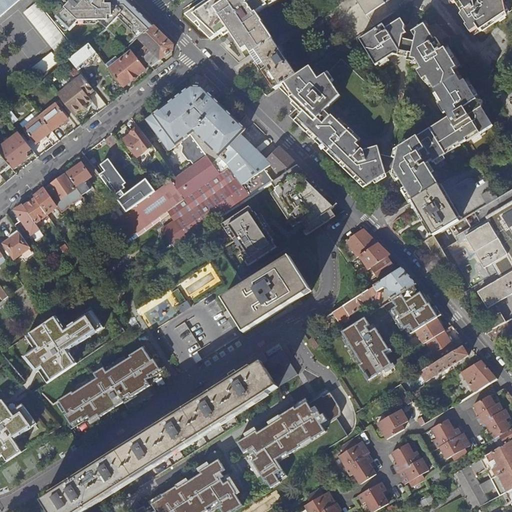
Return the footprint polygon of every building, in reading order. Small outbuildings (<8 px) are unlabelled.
[(0,0),(0,39),(17,25),(7,13),(21,0),(0,0)] [(64,0),(69,5),(57,18),(70,31),(80,21),(99,21),(108,29),(128,49),(131,46),(138,38),(154,27),(128,1),(114,1),(112,0),(106,0),(107,0),(106,0),(64,0)] [(247,48),(252,54),(273,40),(262,23),(263,22),(257,12),(268,5),(266,3),(270,0),(272,0),(274,3),(278,0),(214,0),(211,3),(209,0),(208,0),(186,15),(211,39),(221,32),(223,35),(229,31),(243,51),(247,48)] [(329,12),(348,42),(380,21),(395,11),(411,0),(335,0),(339,5),(329,12)] [(474,36),(509,12),(502,1),(503,0),(457,0),(458,1),(457,2),(456,2),(455,3),(455,5),(455,6),(455,7),(456,8),(457,9),(458,9),(459,9),(462,13),(463,13),(466,17),(463,19),(466,24),(471,32),(474,36)] [(36,8),(23,18),(56,58),(59,56),(69,49),(36,8)] [(395,11),(380,21),(383,25),(359,40),(375,66),(393,55),(398,56),(399,51),(402,39),(403,36),(406,33),(404,30),(405,26),(395,11)] [(394,170),(413,201),(420,197),(438,185),(439,184),(427,164),(432,160),(434,162),(447,154),(445,151),(460,142),(461,144),(467,140),(466,138),(479,130),(480,133),(493,125),(469,87),(465,89),(461,82),(453,70),(449,64),(453,61),(445,48),(441,50),(441,51),(439,47),(442,45),(437,38),(435,40),(425,25),(417,29),(417,33),(413,35),(415,38),(414,42),(412,54),(410,59),(415,60),(421,69),(417,71),(423,80),(426,78),(442,103),(438,105),(446,118),(399,148),(394,170)] [(147,47),(140,55),(152,67),(173,52),(174,46),(154,27),(138,38),(147,47)] [(405,52),(412,54),(414,42),(408,40),(402,39),(399,51),(405,52)] [(275,90),(278,88),(297,76),(273,40),(252,54),(275,90)] [(90,44),(79,53),(70,59),(77,68),(77,69),(79,70),(81,68),(80,67),(97,53),(90,44)] [(133,52),(110,70),(123,88),(147,70),(133,52)] [(43,61),(32,70),(38,78),(49,69),(43,61)] [(364,188),(371,183),(387,174),(378,146),(363,151),(356,144),(351,139),(353,137),(331,115),(330,116),(325,112),(340,96),(326,74),(322,77),(311,66),(297,76),(278,88),(298,107),(300,108),(304,112),(299,117),(295,121),(307,133),(310,130),(317,137),(314,140),(340,165),(343,162),(346,165),(343,168),(355,179),(358,176),(361,179),(358,182),(364,188)] [(65,89),(57,95),(73,115),(81,110),(85,111),(87,109),(87,106),(87,105),(92,101),(88,96),(95,91),(83,75),(65,89)] [(191,159),(195,164),(245,128),(203,88),(192,87),(147,120),(169,151),(190,135),(192,137),(183,144),(185,147),(184,153),(189,159),(191,159)] [(57,104),(41,117),(52,132),(68,119),(57,104)] [(52,132),(41,117),(25,129),(36,145),(52,132)] [(112,223),(125,241),(167,211),(169,215),(175,221),(187,239),(195,234),(204,227),(214,221),(226,213),(242,202),(266,186),(282,176),(298,166),(280,148),(267,161),(265,158),(242,136),(241,135),(247,130),(245,128),(195,164),(176,178),(155,192),(127,213),(112,223)] [(140,128),(139,129),(136,129),(133,131),(132,134),(125,139),(138,157),(153,146),(140,128)] [(10,140),(0,148),(0,153),(9,165),(10,163),(15,170),(35,154),(19,133),(10,140)] [(0,153),(0,170),(5,176),(13,170),(9,165),(0,153)] [(125,210),(127,213),(155,192),(146,179),(139,184),(139,185),(125,196),(122,192),(126,188),(106,161),(101,165),(105,171),(100,175),(119,202),(125,210)] [(82,164),(67,174),(82,196),(94,188),(88,180),(92,177),(82,164)] [(303,170),(298,166),(282,176),(285,181),(292,176),(292,177),(303,170)] [(65,175),(46,189),(56,204),(76,190),(65,175)] [(291,204),(291,203),(279,185),(258,199),(270,217),(270,218),(290,204),(291,204)] [(307,209),(328,195),(318,185),(291,203),(291,204),(290,204),(299,217),(305,214),(306,213),(307,212),(307,211),(307,210),(307,209)] [(420,197),(413,201),(435,236),(460,221),(438,185),(420,197)] [(47,215),(58,206),(56,204),(46,189),(35,198),(36,199),(47,215)] [(482,195),(488,205),(498,199),(493,189),(482,195)] [(486,321),(491,330),(511,318),(511,190),(499,198),(498,199),(488,205),(475,212),(483,226),(442,250),(434,236),(425,241),(435,258),(437,256),(443,266),(449,263),(476,309),(484,304),(492,318),(486,321)] [(36,224),(48,216),(47,215),(36,199),(27,206),(25,203),(23,205),(36,224)] [(112,223),(127,213),(125,210),(119,202),(97,218),(104,229),(112,223)] [(20,218),(14,223),(21,234),(25,240),(32,235),(40,230),(36,224),(23,205),(15,211),(20,218)] [(125,241),(127,245),(169,215),(167,211),(125,241)] [(226,213),(214,221),(218,231),(222,228),(220,223),(229,217),(226,213)] [(171,224),(171,227),(165,231),(176,246),(187,239),(175,221),(171,224)] [(279,237),(288,249),(310,234),(302,221),(279,237)] [(379,244),(363,229),(346,241),(355,255),(348,259),(351,263),(360,257),(375,246),(379,244)] [(37,242),(44,236),(40,230),(32,235),(37,242)] [(223,241),(226,246),(243,235),(240,231),(234,235),(223,241)] [(25,240),(21,234),(19,235),(18,233),(11,238),(12,239),(4,245),(15,259),(31,248),(25,240)] [(363,268),(357,273),(359,276),(372,268),(387,258),(390,256),(379,244),(375,246),(360,257),(367,267),(363,268)] [(224,300),(245,334),(312,291),(290,257),(224,300)] [(387,258),(372,268),(380,280),(395,269),(387,258)] [(41,264),(46,271),(50,268),(45,261),(41,264)] [(178,283),(189,300),(222,279),(211,262),(178,283)] [(241,266),(234,271),(240,281),(247,276),(241,266)] [(402,268),(368,290),(333,313),(340,323),(376,299),(378,292),(382,289),(387,288),(389,292),(387,294),(391,300),(414,286),(416,285),(402,268)] [(101,294),(112,287),(105,277),(99,281),(103,286),(98,289),(101,294)] [(409,337),(416,332),(437,319),(442,316),(422,292),(417,295),(415,292),(417,291),(414,286),(391,300),(396,308),(389,312),(401,332),(405,330),(409,337)] [(13,299),(25,315),(38,306),(26,290),(13,299)] [(35,361),(41,370),(44,368),(52,381),(76,365),(68,352),(103,329),(91,312),(84,316),(87,320),(80,325),(77,321),(64,330),(55,317),(49,321),(30,334),(34,340),(30,343),(34,349),(23,357),(30,365),(35,361)] [(365,317),(341,332),(345,338),(343,340),(368,380),(384,370),(384,369),(392,364),(384,352),(389,349),(373,323),(370,325),(365,317)] [(445,331),(437,319),(416,332),(424,345),(426,343),(445,331)] [(4,340),(8,346),(27,333),(23,326),(4,340)] [(453,345),(445,331),(426,343),(435,357),(453,345)] [(140,341),(66,388),(82,412),(155,365),(140,341)] [(424,371),(416,376),(418,379),(422,377),(426,383),(469,356),(463,347),(424,371)] [(283,351),(263,363),(279,387),(298,375),(283,351)] [(481,360),(455,377),(457,380),(464,377),(469,385),(471,388),(474,393),(497,379),(481,360)] [(279,387),(263,363),(240,377),(235,370),(228,374),(233,381),(220,390),(236,415),(279,388),(279,387)] [(453,378),(443,385),(446,389),(456,383),(453,378)] [(236,415),(220,390),(207,398),(218,415),(211,420),(199,401),(172,418),(184,437),(176,441),(164,422),(139,439),(151,458),(143,462),(132,444),(120,452),(136,477),(236,415)] [(339,406),(330,391),(324,395),(323,394),(308,403),(307,401),(257,432),(256,429),(237,441),(243,452),(247,449),(250,454),(253,452),(256,457),(251,460),(264,481),(266,480),(270,487),(280,481),(279,479),(286,475),(277,460),(284,456),(283,454),(286,452),(287,454),(300,446),(299,444),(310,437),(311,439),(325,431),(322,426),(336,417),(338,414),(340,409),(339,406)] [(489,395),(473,405),(479,416),(476,418),(480,424),(480,425),(481,424),(485,430),(488,428),(494,439),(495,438),(511,429),(505,419),(509,416),(505,409),(503,411),(499,403),(495,405),(489,395)] [(218,415),(207,398),(206,396),(199,401),(211,420),(218,415)] [(413,403),(412,403),(420,416),(427,412),(419,399),(413,403)] [(0,458),(5,455),(9,461),(22,452),(14,440),(36,425),(21,405),(11,412),(6,405),(0,409),(0,458)] [(401,410),(377,423),(386,439),(404,429),(402,425),(408,421),(401,410)] [(172,418),(164,422),(176,441),(184,437),(172,418)] [(447,420),(431,429),(436,439),(433,440),(437,449),(439,448),(446,460),(452,457),(454,461),(467,454),(464,448),(466,446),(467,448),(470,446),(467,440),(463,434),(461,435),(457,428),(453,430),(447,420)] [(511,428),(511,429),(495,438),(500,447),(511,440),(511,428)] [(357,445),(352,438),(340,446),(344,452),(338,456),(346,467),(345,468),(350,476),(353,474),(360,484),(376,474),(369,463),(373,461),(368,454),(369,453),(364,445),(362,441),(359,443),(360,444),(357,445)] [(500,447),(495,438),(494,439),(492,440),(497,449),(500,447)] [(131,443),(132,444),(143,462),(151,458),(139,439),(131,443)] [(511,467),(511,440),(500,447),(497,449),(451,475),(461,493),(478,485),(473,476),(485,469),(490,466),(496,476),(511,467)] [(408,443),(392,453),(398,464),(393,466),(397,473),(398,472),(403,481),(404,484),(408,482),(412,488),(425,480),(422,475),(429,471),(422,458),(421,459),(417,451),(414,453),(408,443)] [(80,511),(136,477),(120,452),(106,461),(103,457),(96,461),(99,465),(73,482),(70,477),(63,482),(65,486),(43,500),(49,511),(80,511)] [(225,469),(218,458),(199,470),(200,472),(177,486),(176,484),(161,493),(162,495),(145,506),(143,503),(131,511),(207,511),(220,504),(224,511),(225,511),(230,510),(231,511),(242,505),(235,493),(236,492),(228,479),(222,483),(219,478),(223,476),(221,471),(225,469)] [(491,479),(496,476),(490,466),(485,469),(491,479)] [(511,489),(511,467),(496,476),(491,479),(479,486),(478,485),(461,493),(471,511),(511,489)] [(381,483),(357,496),(362,504),(365,502),(370,511),(374,511),(388,504),(382,493),(386,491),(385,491),(381,483)] [(319,488),(306,496),(310,502),(304,506),(307,511),(338,511),(341,511),(340,511),(336,503),(335,504),(332,498),(328,492),(325,493),(326,495),(323,496),(319,488)]
